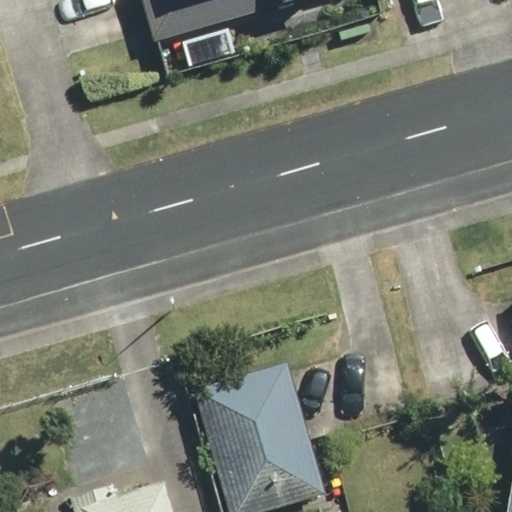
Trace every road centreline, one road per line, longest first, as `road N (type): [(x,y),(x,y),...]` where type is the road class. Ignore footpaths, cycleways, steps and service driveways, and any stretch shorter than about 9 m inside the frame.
road 1 (residential): [(511,111),(94,227)]
road 2 (residential): [(26,0),(94,227)]
